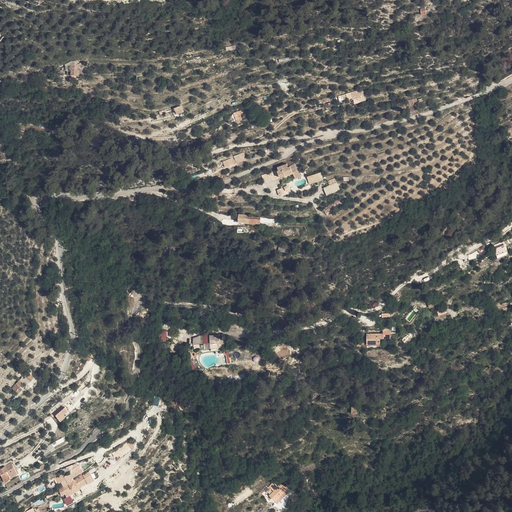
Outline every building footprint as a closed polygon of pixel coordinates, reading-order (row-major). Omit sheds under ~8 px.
[(178,113),(184,111),(182,105),(176,107),(177,109),(178,113)] [(244,150),(234,153),(234,154),(231,155),(233,162),(246,158),(244,150)] [(277,168),(278,170),(282,168),(285,177),(293,173),(297,179),(302,176),(295,162),(287,165),(286,162),(279,166),(279,167),(277,168)] [(278,170),(262,177),(266,186),(279,180),(281,178),(278,170)] [(309,185),(324,180),(321,172),(307,177),(309,185)] [(344,200),(342,196),(323,207),(325,210),(344,200)] [(253,212),(239,209),(239,217),(247,218),(251,219),(251,218),(253,212)] [(259,213),(253,212),(251,218),(276,222),(276,215),(259,213)] [(438,305),(437,300),(428,303),(430,309),(435,307),(435,306),(438,305)] [(158,331),(159,342),(167,341),(166,330),(158,331)] [(223,342),(223,339),(219,339),(215,340),(214,333),(213,333),(202,335),(204,345),(210,344),(212,342),(213,345),(223,342)] [(384,335),(367,334),(367,344),(381,344),(381,340),(384,340),(384,339),(384,335)] [(191,360),(186,363),(190,371),(195,368),(191,360)] [(29,381),(26,377),(25,376),(23,378),(20,376),(17,380),(18,381),(11,388),(15,392),(20,387),(19,386),(24,382),(26,384),(29,381)] [(67,413),(62,408),(53,415),(58,421),(67,413)] [(10,476),(16,471),(8,459),(0,465),(0,474),(4,481),(10,476)] [(58,481),(60,485),(58,486),(59,488),(56,490),(58,494),(62,492),(64,495),(76,487),(75,486),(84,481),(80,474),(76,477),(76,476),(65,482),(63,479),(58,481)] [(268,487),(272,491),(277,487),(272,482),(271,481),(267,486),(264,483),(260,487),(261,488),(262,490),(264,491),(268,487)] [(268,495),(273,501),(277,497),(282,492),(285,495),(290,491),(283,486),(278,485),(277,487),(272,491),(268,495)] [(70,496),(63,499),(67,506),(74,502),(70,496)]
